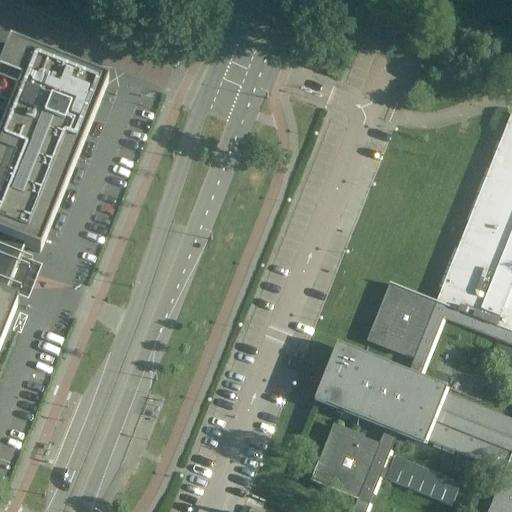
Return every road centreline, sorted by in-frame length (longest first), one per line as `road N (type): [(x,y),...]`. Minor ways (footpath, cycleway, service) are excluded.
road 1 (tertiary): [(83,511),(283,0)]
road 2 (tertiary): [(204,96),(150,274),(56,511)]
road 3 (residential): [(204,96),(0,9)]
